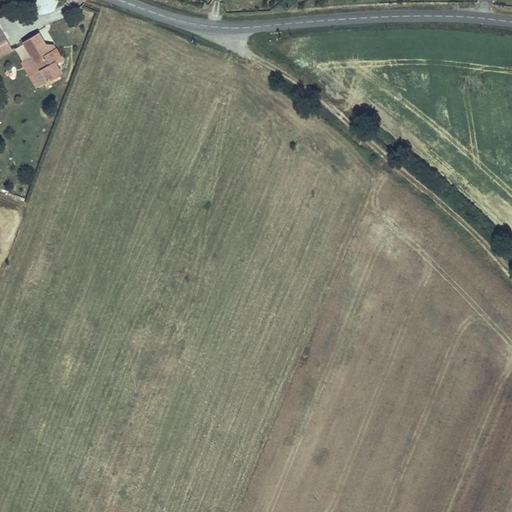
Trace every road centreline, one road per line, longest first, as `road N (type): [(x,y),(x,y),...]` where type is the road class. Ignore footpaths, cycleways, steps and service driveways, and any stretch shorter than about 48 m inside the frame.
road 1 (tertiary): [(122,0),(230,28),(379,16),(511,21)]
road 2 (track): [(511,270),(337,114),(235,43),(230,28)]
